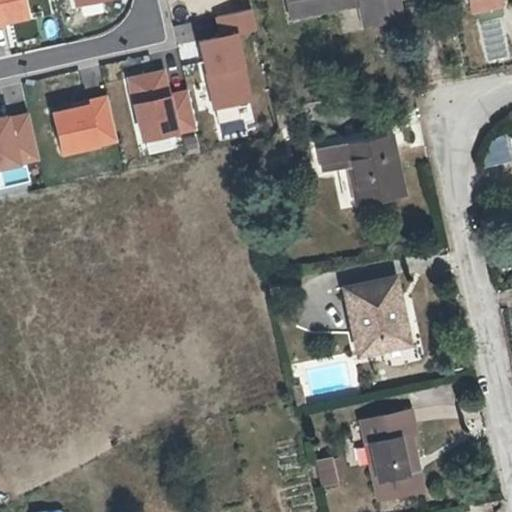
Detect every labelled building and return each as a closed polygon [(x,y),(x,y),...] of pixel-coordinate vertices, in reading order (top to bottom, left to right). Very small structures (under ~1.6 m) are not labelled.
[(23,0),(0,0),(0,21),(28,15),(23,0)] [(286,0),(289,13),(307,9),(309,16),(356,7),(361,31),(401,22),(396,0),(286,0)] [(499,0),(467,0),(470,11),(500,4),(499,0)] [(250,9),(214,17),(218,36),(199,40),(214,110),(253,102),(238,33),(254,30),(250,9)] [(307,9),(289,13),(291,20),(309,16),(307,9)] [(166,68),(127,76),(139,140),(178,135),(196,130),(187,89),(171,92),(166,68)] [(88,104),(54,113),(63,153),(118,139),(107,95),(87,100),(88,104)] [(29,112),(0,117),(0,167),(38,160),(29,112)] [(503,133),(480,140),(488,167),(511,161),(503,133)] [(322,180),(345,175),(353,212),(403,202),(389,140),(317,156),(322,180)] [(392,276),(343,286),(358,352),(400,343),(390,299),(397,297),(392,276)] [(385,447),(363,451),(376,506),(419,497),(407,444),(413,442),(408,418),(380,424),(385,447)] [(313,460),(321,487),(343,480),(335,454),(313,460)]
